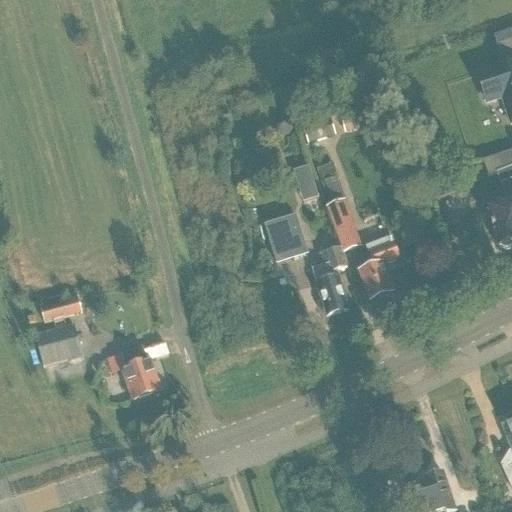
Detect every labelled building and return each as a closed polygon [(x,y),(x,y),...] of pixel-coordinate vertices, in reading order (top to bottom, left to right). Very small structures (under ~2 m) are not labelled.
[(511,52),(511,31),(494,37),(500,57),(511,52)] [(511,126),(511,65),(478,76),(487,102),(502,98),(511,126)] [(370,304),(393,295),(382,267),(399,260),(394,245),(392,246),(378,211),(353,220),(333,164),(317,170),(331,208),(344,203),(361,246),(362,251),(367,249),(370,256),(355,262),(360,275),(359,275),(370,304)] [(499,249),(511,244),(511,168),(497,174),(507,202),(485,210),(499,249)] [(343,253),(361,246),(344,203),(331,208),(327,209),(343,253)] [(276,266),(292,261),(308,256),(299,229),(283,234),(267,240),(276,266)] [(338,272),(347,269),(342,249),(320,256),(324,268),(312,271),(317,285),(316,286),(326,319),(349,312),(338,272)] [(41,312),(44,325),(82,314),(78,297),(68,300),(69,304),(41,312)] [(75,361),(67,328),(35,337),(43,369),(75,361)] [(122,356),(127,371),(122,373),(133,403),(162,393),(151,362),(148,364),(142,349),(122,356)] [(511,416),(504,420),(511,438),(506,440),(511,454),(511,461),(502,466),(511,488),(511,416)] [(454,511),(451,501),(443,475),(426,481),(427,485),(408,491),(414,511),(413,511),(454,511)]
